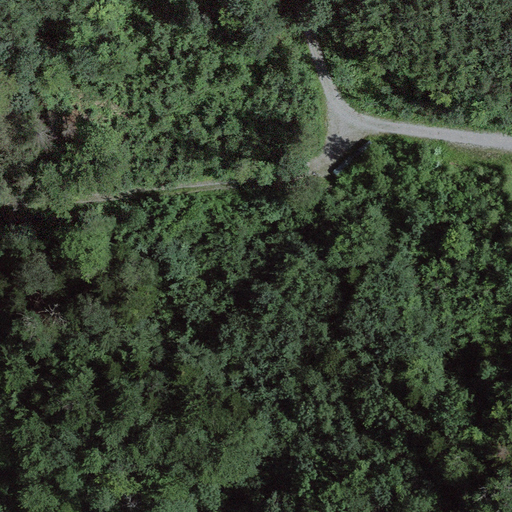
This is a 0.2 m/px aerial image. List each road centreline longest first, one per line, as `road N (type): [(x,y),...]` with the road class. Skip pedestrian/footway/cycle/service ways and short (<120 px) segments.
road 1 (track): [(299,0),(332,112),(325,157),(282,176),(0,196)]
road 2 (track): [(511,136),(332,125)]
